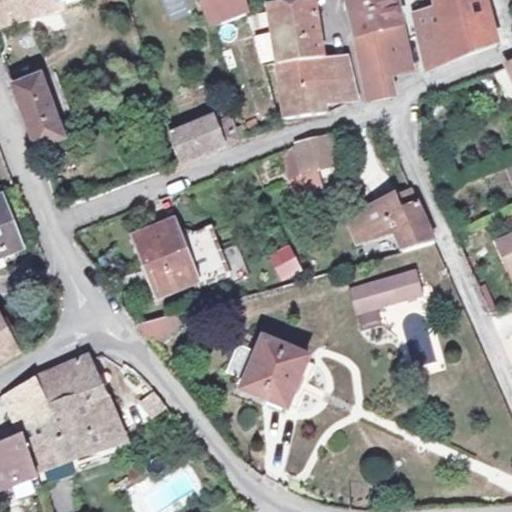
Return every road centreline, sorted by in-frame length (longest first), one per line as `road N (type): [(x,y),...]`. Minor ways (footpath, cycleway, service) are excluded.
road 1 (residential): [(94,326),(135,357),(253,497),(285,511)]
road 2 (residential): [(0,116),(94,326)]
